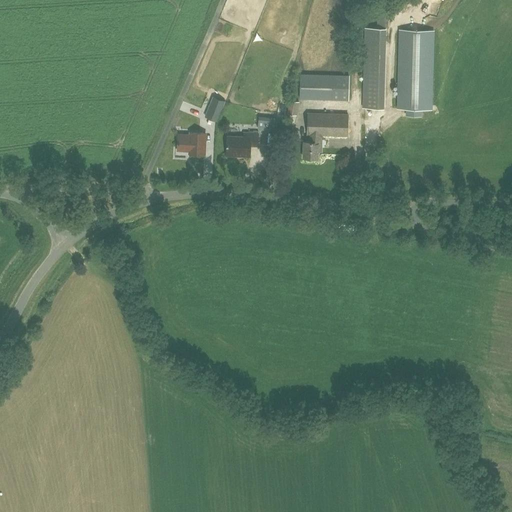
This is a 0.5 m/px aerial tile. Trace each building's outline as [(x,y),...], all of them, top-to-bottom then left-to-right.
[(270,33),(280,0),(239,0),(239,3),(237,5),(235,11),(226,22),(207,80),(241,91),(244,88),(254,57),(249,51),(256,28),(270,33)] [(388,27),(388,13),(377,12),(377,27),(388,27)] [(389,27),(367,27),(368,108),(390,107),(389,27)] [(431,109),(433,30),(399,29),(397,108),(407,108),(406,115),(420,116),(421,109),(431,109)] [(348,100),(348,76),(299,74),(299,98),(348,100)] [(213,96),(204,116),(217,122),(225,101),(213,96)] [(296,115),(299,101),(289,100),(287,113),(296,115)] [(347,135),(347,114),(307,113),(307,134),(310,134),(309,141),(304,141),(303,158),(318,158),(318,148),(321,148),(321,134),(347,135)] [(276,130),(277,118),(259,116),(257,128),(276,130)] [(204,154),(205,133),(190,132),(190,135),(178,135),(177,149),(189,150),(189,153),(204,154)] [(258,145),(258,133),(243,132),(243,136),(227,136),(226,153),(237,153),(238,152),(241,152),(241,155),(250,156),(250,145),(258,145)]
